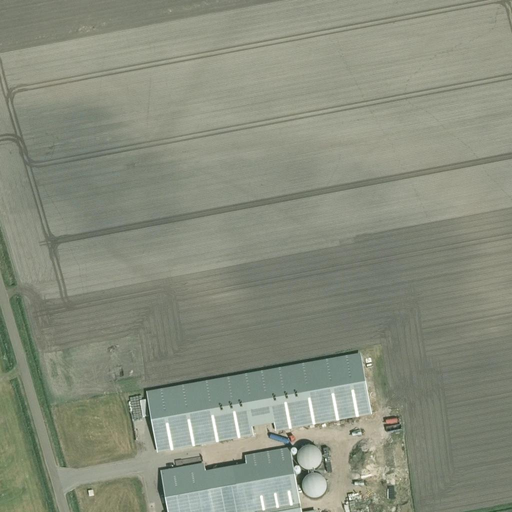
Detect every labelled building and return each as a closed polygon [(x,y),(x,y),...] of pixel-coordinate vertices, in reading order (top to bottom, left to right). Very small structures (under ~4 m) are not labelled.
[(361,354),(265,372),(275,425),(276,433),(372,416),(361,354)] [(113,357),(95,360),(101,390),(118,387),(117,380),(133,377),(131,367),(115,370),(113,357)] [(265,372),(243,375),(252,429),(275,425),(265,372)] [(252,429),(243,375),(147,393),(158,454),(254,437),(252,429)] [(327,425),(311,427),(312,434),(328,432),(327,425)] [(300,466),(303,470),(307,472),(312,472),(316,470),(320,467),(322,463),(322,458),(320,454),(317,450),(312,448),(308,449),(303,450),(300,454),(298,458),(298,462),(300,466)] [(290,452),(248,459),(249,465),(257,511),(260,511),(300,505),(290,452)] [(257,511),(249,465),(205,473),(212,511),(257,511)] [(204,467),(162,475),(168,511),(212,511),(205,473),(204,467)] [(310,500),(314,501),(319,501),(322,499),(325,496),(327,492),(327,488),(325,483),(322,479),(317,477),(312,477),(307,479),(304,483),(302,488),(303,493),(305,497),(310,500)]
